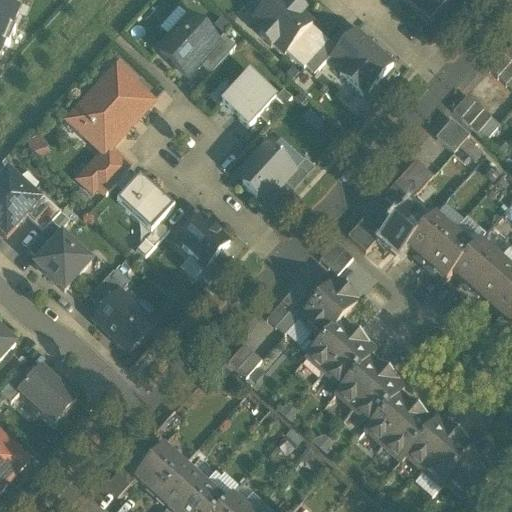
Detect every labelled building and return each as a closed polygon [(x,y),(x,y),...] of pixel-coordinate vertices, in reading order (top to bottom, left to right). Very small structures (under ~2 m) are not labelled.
[(0,0),(0,7),(18,15),(23,0),(0,0)] [(300,16),(288,5),(282,0),(272,0),(250,25),(261,35),(258,38),(270,49),(273,46),(284,56),(285,55),(309,29),(311,27),(300,16)] [(415,6),(408,0),(405,0),(400,6),(408,13),(415,6)] [(424,17),(433,25),(455,0),(408,0),(415,6),(408,13),(418,22),(424,17)] [(288,5),(300,16),(303,13),(291,2),(288,5)] [(0,55),(3,48),(7,50),(14,34),(10,33),(18,15),(0,7),(0,55)] [(170,42),(189,21),(177,10),(158,31),(170,42)] [(424,17),(418,22),(427,30),(433,25),(424,17)] [(186,80),(199,66),(217,46),(216,46),(189,21),(170,42),(158,55),(186,80)] [(328,45),(309,29),(285,55),(303,71),(304,70),(328,45)] [(330,60),(344,72),(351,78),(345,84),(361,99),(367,93),(368,95),(392,69),(354,34),(338,51),(330,60)] [(217,46),(199,66),(211,77),(235,51),(222,39),(216,46),(217,46)] [(328,45),(304,70),(313,78),(330,60),(338,51),(329,43),(328,45)] [(511,48),(489,75),(511,95),(511,48)] [(339,78),(345,84),(351,78),(344,72),(339,78)] [(152,106),(115,73),(94,96),(99,100),(82,119),(77,114),(67,124),(83,139),(103,157),(104,158),(108,153),(152,106)] [(258,120),(275,102),(248,78),(236,92),(221,107),(248,132),(258,120)] [(219,109),(221,107),(236,92),(224,81),(208,99),(219,109)] [(291,102),(282,94),(275,102),(258,120),(267,128),(291,102)] [(94,96),(77,114),(82,119),(99,100),(94,96)] [(452,116),(485,146),(499,130),(466,100),(452,116)] [(75,148),(83,139),(67,124),(59,133),(75,148)] [(434,142),(443,150),(459,132),(450,124),(434,142)] [(468,140),(459,132),(443,150),(452,158),(458,151),(465,143),(468,140)] [(280,142),(270,152),(294,174),(303,163),(280,142)] [(481,157),(465,143),(458,151),(473,166),(481,157)] [(46,146),(29,149),(32,164),(49,161),(46,146)] [(257,202),(263,208),(283,186),(294,174),(270,152),(266,148),(235,182),(241,188),(256,202),(257,202)] [(130,172),(108,153),(104,158),(103,157),(78,184),(92,196),(96,191),(105,199),(114,189),(127,175),(130,172)] [(294,174),(283,186),(293,195),(314,171),(305,162),(303,163),(294,174)] [(399,182),(408,190),(424,172),(415,164),(399,182)] [(433,180),(424,172),(408,190),(417,198),(433,180)] [(136,184),(127,175),(114,189),(123,198),(136,184)] [(8,176),(0,184),(0,237),(6,243),(25,221),(40,206),(8,176)] [(173,213),(139,181),(136,184),(123,198),(116,206),(150,238),(160,227),(173,213)] [(392,208),(408,190),(399,182),(383,200),(392,208)] [(405,211),(417,198),(408,190),(392,208),(401,216),(405,211)] [(40,206),(25,221),(42,237),(48,231),(60,217),(43,202),(40,206)] [(452,237),(463,225),(444,208),(433,220),(452,237)] [(398,259),(406,250),(425,229),(405,211),(401,216),(381,238),(378,241),(398,259)] [(199,220),(175,246),(189,260),(204,274),(223,253),(229,247),(199,220)] [(433,220),(425,229),(406,250),(426,267),(452,237),(433,220)] [(463,225),(452,237),(472,254),(478,247),(478,246),(483,241),(469,229),(471,227),(466,222),(463,225)] [(356,249),(372,231),(363,223),(347,241),(356,249)] [(169,235),(160,227),(150,238),(136,253),(145,261),(169,235)] [(38,265),(59,241),(48,231),(42,237),(26,254),(38,265)] [(381,238),(372,231),(356,249),(365,257),(378,241),(381,238)] [(472,254),(452,237),(426,267),(445,284),(452,277),(472,254)] [(34,269),(63,296),(90,267),(61,240),(59,241),(38,265),(34,269)] [(318,264),(336,280),(352,262),(334,246),(318,264)] [(478,247),(472,254),(452,277),(471,294),(498,264),(478,247)] [(511,276),(511,255),(508,252),(498,264),(511,276)] [(232,261),(223,253),(204,274),(199,280),(208,288),(232,261)] [(193,286),(199,280),(204,274),(189,260),(179,272),(193,286)] [(511,286),(511,276),(498,264),(471,294),(490,311),(511,286)] [(117,297),(119,298),(127,289),(112,276),(88,303),(101,315),(117,297)] [(313,334),(323,343),(339,324),(356,305),(355,304),(356,303),(350,298),(341,299),(340,298),(341,290),(335,285),(334,286),(332,284),(315,304),(299,322),(313,334)] [(511,286),(490,311),(510,328),(511,325),(511,286)] [(297,288),(281,306),(266,324),(283,340),(285,338),(299,322),(315,304),(297,288)] [(119,298),(117,297),(101,315),(93,324),(128,356),(153,330),(119,298)] [(299,350),(313,334),(299,322),(285,338),(299,350)] [(346,330),(339,324),(323,343),(306,361),(324,377),(354,343),(353,343),(352,335),(353,334),(347,329),(346,330)] [(0,364),(14,349),(0,336),(0,364)] [(354,343),(324,377),(341,392),(369,361),(374,355),(368,349),(369,348),(363,342),(362,343),(354,343)] [(227,367),(245,383),(261,365),(243,349),(227,367)] [(376,367),(369,361),(341,392),(336,398),(353,413),(383,380),(383,379),(382,372),(383,371),(377,366),(376,367)] [(18,397),(33,380),(24,372),(0,397),(0,398),(10,408),(19,398),(18,397)] [(75,405),(40,373),(33,380),(18,397),(19,398),(53,429),(75,405)] [(317,378),(311,389),(326,397),(332,387),(317,378)] [(383,380),(353,413),(371,429),(398,397),(404,392),(397,386),(398,385),(392,379),(391,380),(383,380)] [(405,404),(398,397),(371,429),(365,435),(383,450),(412,417),(412,416),(412,409),(413,408),(406,402),(405,404)] [(413,417),(412,417),(383,450),(400,466),(405,460),(433,428),(426,422),(427,421),(421,415),(420,416),(413,417)] [(438,422),(433,428),(405,460),(423,475),(452,441),(452,434),(453,433),(446,427),(445,428),(438,422)] [(453,442),(452,441),(423,475),(440,491),(445,485),(473,453),(466,447),(467,446),(461,440),(460,441),(453,442)] [(0,495),(26,468),(0,444),(0,495)] [(478,447),(473,453),(445,485),(466,503),(474,494),(477,496),(494,477),(491,474),(499,465),(478,447)] [(136,484),(156,501),(183,471),(162,452),(138,479),(135,483),(136,484)] [(105,492),(118,503),(136,484),(135,483),(138,479),(126,469),(105,492)] [(167,511),(183,511),(204,489),(183,471),(156,501),(167,511)] [(430,501),(440,491),(423,475),(413,486),(430,501)] [(231,502),(238,492),(223,479),(221,482),(215,477),(204,489),(225,508),(231,502)] [(221,511),(225,508),(204,489),(183,511),(221,511)] [(242,511),(258,511),(262,508),(241,490),(238,492),(231,502),(242,511)] [(242,511),(231,502),(225,508),(221,511),(242,511)]
